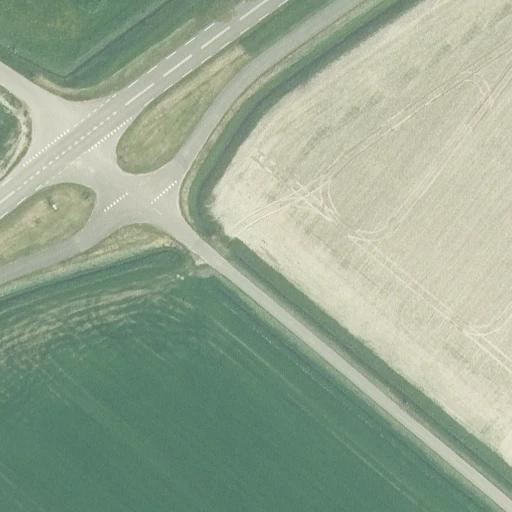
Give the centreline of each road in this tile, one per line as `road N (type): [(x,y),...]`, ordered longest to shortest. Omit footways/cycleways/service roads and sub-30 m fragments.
road 1 (unclassified): [(511,511),(144,205)]
road 2 (unclassified): [(144,205),(258,64),(351,0)]
road 3 (tertiary): [(74,140),(266,0)]
road 4 (unclassified): [(0,277),(144,205)]
